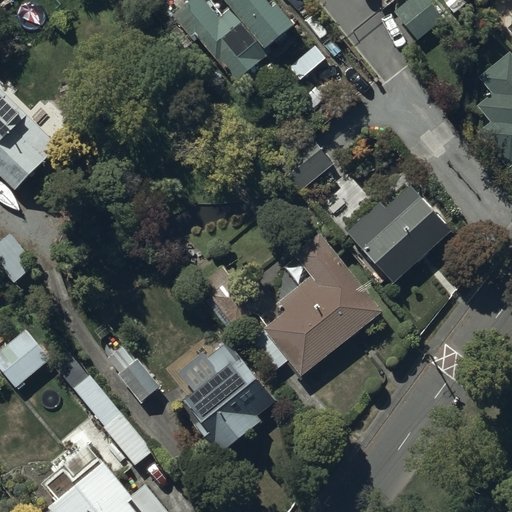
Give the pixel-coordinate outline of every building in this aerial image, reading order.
[(194,0),(173,18),(197,47),(202,43),(237,84),(242,80),(255,94),(273,79),(260,65),(274,53),(268,46),(299,19),(296,16),(303,10),(294,0),(194,0)] [(511,168),(511,59),(508,56),(477,82),(491,99),(477,111),(489,126),(477,136),(508,172),(511,168)] [(23,107),(0,83),(0,172),(19,191),(61,149),(21,109),(23,107)] [(304,181),(335,156),(313,129),(282,154),(304,181)] [(395,274),(456,215),(414,171),(388,196),(383,190),(347,224),(395,274)] [(383,300),(321,222),(295,242),(314,267),(278,296),(284,303),(265,318),(302,364),(383,300)] [(28,320),(0,342),(0,357),(19,383),(28,376),(25,372),(52,352),(28,320)] [(181,361),(191,374),(186,378),(213,411),(208,414),(228,439),(263,411),(258,405),(285,384),(237,324),(210,345),(207,341),(181,361)] [(162,378),(140,351),(138,353),(126,338),(110,350),(121,363),(119,365),(142,394),(162,378)] [(74,382),(135,457),(153,443),(91,367),(74,382)] [(57,492),(52,496),(65,511),(168,511),(172,509),(148,482),(141,488),(107,447),(73,475),(66,467),(49,482),(57,492)]
